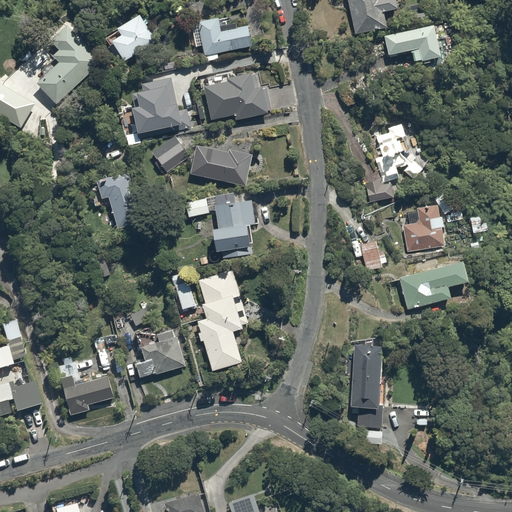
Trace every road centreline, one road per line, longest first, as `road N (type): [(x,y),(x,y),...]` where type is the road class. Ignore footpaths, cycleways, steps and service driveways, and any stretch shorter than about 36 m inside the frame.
road 1 (residential): [(275,419),(308,326),(319,226),(314,137),(280,0)]
road 2 (residential): [(275,419),(224,411),(189,416),(0,474)]
road 3 (residential): [(480,511),(386,486),(275,419)]
